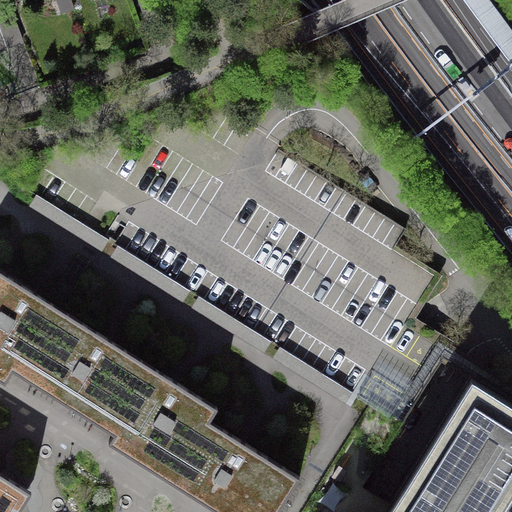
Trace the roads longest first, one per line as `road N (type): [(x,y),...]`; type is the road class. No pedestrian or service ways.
road 1 (motorway): [(364,0),(511,193)]
road 2 (residential): [(146,0),(163,52),(0,113)]
road 3 (motorway): [(511,122),(418,0)]
